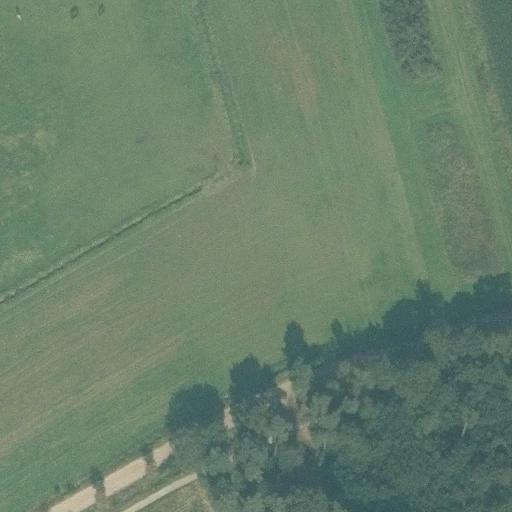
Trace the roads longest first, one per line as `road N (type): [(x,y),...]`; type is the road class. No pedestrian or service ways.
road 1 (track): [(70,511),(286,384)]
road 2 (track): [(286,384),(511,319)]
road 3 (track): [(286,384),(319,511)]
